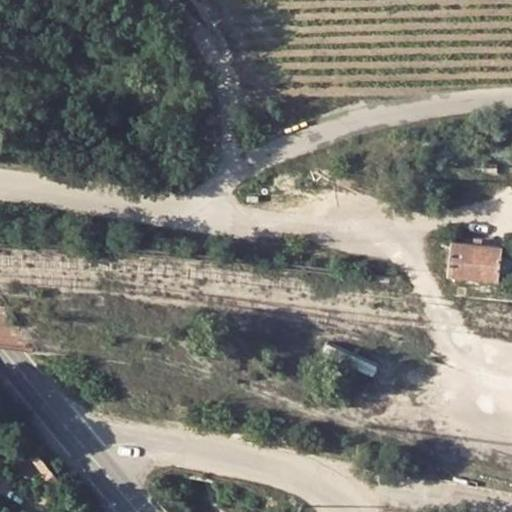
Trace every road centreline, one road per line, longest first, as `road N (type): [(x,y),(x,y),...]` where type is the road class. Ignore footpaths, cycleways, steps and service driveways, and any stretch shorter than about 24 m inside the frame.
road 1 (unclassified): [(511,99),(399,104),(238,171)]
road 2 (unclassified): [(350,511),(264,462),(81,434)]
road 3 (unclassified): [(238,171),(206,197),(168,205),(0,179)]
road 4 (track): [(402,221),(450,327),(511,415)]
road 5 (residential): [(166,0),(203,33),(219,61),(238,171)]
